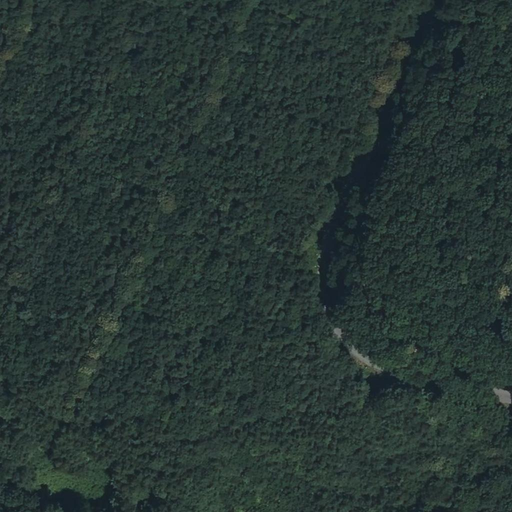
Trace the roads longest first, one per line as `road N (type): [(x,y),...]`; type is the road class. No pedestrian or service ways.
road 1 (tertiary): [(511,396),(369,361),(344,338),(328,307),(328,249),(345,200),(435,0)]
road 2 (track): [(361,511),(511,456)]
